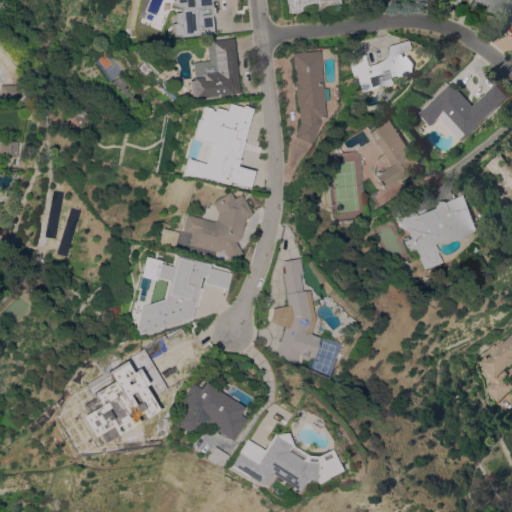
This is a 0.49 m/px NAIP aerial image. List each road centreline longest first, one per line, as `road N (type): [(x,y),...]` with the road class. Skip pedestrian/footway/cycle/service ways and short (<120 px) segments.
road 1 (residential): [(253,0),(262,151),(251,241),(219,329)]
road 2 (residential): [(511,79),(446,29),(410,18),(254,38)]
